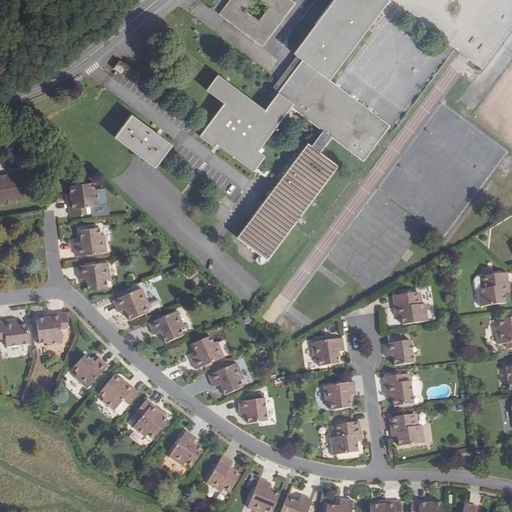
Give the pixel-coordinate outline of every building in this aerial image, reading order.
[(332,0),(293,53),(302,60),(264,110),(218,74),(206,90),(223,103),(199,136),(215,148),(217,144),(253,172),(255,170),(265,177),(268,172),(258,165),(265,155),(258,150),(290,107),(322,131),(311,145),(308,143),(237,238),(267,260),(337,166),(319,152),(330,137),(363,162),(390,126),(329,79),(387,0),(332,0)] [(262,46),(294,3),(289,0),(229,0),(219,14),(262,46)] [(119,61),(114,69),(117,71),(122,75),(128,67),(119,61)] [(154,167),(172,145),(130,115),(114,137),(154,167)] [(0,208),(35,203),(28,165),(0,170),(0,208)] [(93,188),(92,181),(85,182),(77,183),(76,178),(69,179),(69,184),(68,184),(70,196),(67,196),(70,215),(92,212),(91,205),(98,204),(96,188),(93,188)] [(75,245),(76,257),(102,253),(99,229),(80,231),(81,244),(75,245)] [(111,279),(108,263),(77,267),(79,279),(87,278),(89,291),(108,288),(107,279),(111,279)] [(500,294),(499,287),(504,286),(503,272),(487,274),(487,268),(479,269),(480,276),(478,276),(480,288),(477,288),(474,289),(476,307),(501,304),(500,294)] [(417,291),(392,295),(395,308),(400,307),(401,314),(402,324),(428,321),(425,303),(421,304),(419,304),(417,291)] [(130,323),(148,315),(137,292),(113,303),(118,314),(125,311),(130,323)] [(182,328),(175,313),(146,326),(151,337),(158,334),(164,345),(182,337),(178,330),(182,328)] [(49,319),(50,322),(38,323),(41,347),(49,346),(49,349),(64,347),(63,339),(71,338),(68,316),(49,319)] [(499,327),(496,328),(498,344),(506,343),(507,349),(511,348),(511,316),(498,318),(499,327)] [(33,344),(30,326),(22,327),(15,327),(14,323),(0,325),(0,340),(9,339),(10,348),(33,344)] [(388,342),(385,343),(386,356),(393,355),(395,364),(414,361),(411,339),(404,340),(403,335),(387,337),(388,342)] [(196,370),(220,360),(225,358),(218,342),(214,344),(211,336),(193,344),(198,355),(191,358),(196,370)] [(337,351),(344,349),(342,337),(329,339),(329,336),(317,338),(317,340),(312,341),(314,358),(318,358),(319,366),(339,363),(337,351)] [(79,380),(77,383),(90,394),(109,370),(100,362),(95,368),(86,360),(73,375),(79,380)] [(243,379),(237,364),(208,376),(213,387),(220,384),(225,396),(243,388),(240,381),(243,379)] [(408,382),(406,373),(398,374),(400,383),(408,382)] [(391,398),(392,408),(411,405),(408,382),(400,383),(398,374),(383,376),(386,393),(390,392),(391,398)] [(124,382),(122,383),(114,377),(98,395),(104,400),(102,402),(113,412),(118,406),(124,411),(138,394),(124,382)] [(356,392),(354,381),(324,385),(326,401),(330,401),(331,409),(350,406),(348,394),(356,392)] [(277,415),(272,393),(246,399),(246,401),(237,401),(238,414),(245,413),(246,423),(265,421),(265,417),(277,415)] [(146,437),(152,442),(168,423),(159,416),(161,414),(146,401),(132,418),(137,422),(132,428),(144,439),(146,437)] [(119,417),(124,411),(118,406),(113,412),(119,417)] [(424,452),(421,426),(417,426),(418,435),(416,435),(412,413),(388,417),(392,439),(397,438),(398,446),(399,455),(424,452)] [(357,441),(356,435),(361,434),(359,420),(335,424),(336,435),(334,436),(330,436),(332,455),(358,451),(357,441)] [(194,440),(184,431),(164,455),(178,466),(180,463),(186,468),(199,453),(189,445),(194,440)] [(227,471),(230,465),(219,459),(204,485),(219,494),(220,490),(227,494),(237,478),(227,471)] [(253,490),(257,481),(250,479),(246,487),(253,490)] [(255,511),(263,511),(265,511),(272,511),(278,496),(266,492),(269,485),(257,480),(257,481),(246,508),(255,511)] [(296,503),(285,499),(279,511),(306,511),(311,501),(299,496),(296,503)] [(350,511),(351,501),(339,500),(338,507),(326,506),(325,511),(350,511)] [(381,504),(381,506),(370,507),(369,511),(400,511),(400,503),(381,504)] [(430,505),(430,503),(411,503),(410,511),(441,511),(441,505),(430,505)]
